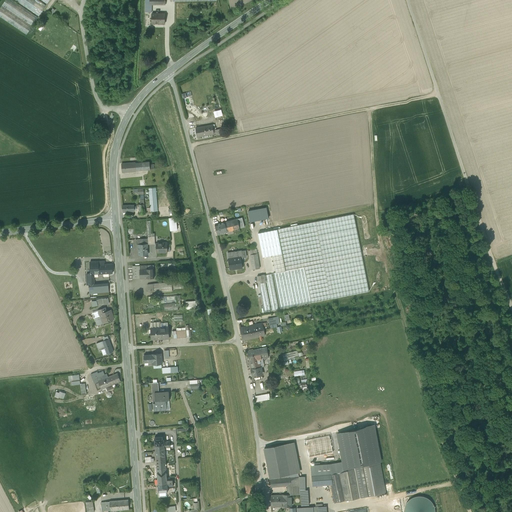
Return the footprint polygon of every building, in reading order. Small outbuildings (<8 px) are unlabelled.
[(39,17),(13,0),(5,0),(0,8),(0,16),(27,35),(39,17)] [(47,5),(39,0),(15,0),(39,16),(47,5)] [(165,13),(151,13),(151,23),(165,23),(165,13)] [(222,108),(214,110),(216,116),(224,114),(222,108)] [(216,129),(215,124),(196,127),(197,136),(214,133),(213,129),(216,129)] [(150,161),(135,162),(135,161),(133,161),(133,162),(128,162),(129,170),(150,168),(150,164),(150,161)] [(156,187),(149,188),(151,207),(151,211),(158,210),(156,187)] [(249,209),(251,220),(270,217),(268,206),(249,209)] [(355,213),(278,228),(286,269),(305,266),(312,301),(331,297),(369,290),(366,275),(355,213)] [(237,218),(215,224),(217,234),(218,234),(228,231),(228,234),(234,232),(233,229),(239,227),(240,227),(237,218)] [(276,271),(286,269),(278,228),(258,231),(263,256),(273,254),(276,271)] [(167,242),(156,243),(157,252),(167,251),(167,247),(167,242)] [(147,243),(138,244),(138,254),(147,254),(147,243)] [(257,248),(250,249),(253,268),(259,268),(257,248)] [(241,250),(228,252),(229,258),(241,256),(246,255),(245,250),(241,250)] [(241,256),(229,258),(230,268),(242,266),(241,256)] [(99,273),(98,260),(90,261),(91,273),(87,273),(87,280),(94,280),(94,273),(99,273)] [(99,273),(113,272),(112,263),(105,264),(104,260),(98,260),(99,273)] [(149,264),(140,265),(140,277),(147,277),(146,268),(149,268),(149,264)] [(276,271),(273,272),(280,307),(312,301),(305,266),(286,269),(276,271)] [(149,268),(146,268),(147,277),(154,277),(154,268),(149,268)] [(272,273),(265,274),(272,309),(279,308),(272,273)] [(265,274),(257,275),(259,282),(266,281),(266,279),(266,278),(265,274)] [(256,276),(249,277),(256,313),(263,311),(256,276)] [(177,280),(175,280),(176,286),(176,288),(186,287),(185,279),(177,280)] [(164,281),(154,282),(154,283),(153,283),(154,289),(172,287),(171,281),(170,281),(164,281)] [(266,281),(259,282),(264,311),(271,310),(266,281)] [(94,283),(89,283),(89,284),(90,292),(109,290),(108,282),(94,283)] [(197,300),(186,300),(186,308),(197,307),(197,300)] [(111,309),(107,311),(105,307),(99,309),(101,316),(103,322),(114,318),(111,309)] [(94,318),(95,318),(101,316),(99,309),(92,312),(94,318)] [(103,322),(101,316),(95,318),(97,324),(103,322)] [(253,325),(240,327),(241,333),(257,330),(256,324),(253,324),(253,325)] [(164,327),(161,327),(161,337),(161,338),(169,337),(168,326),(164,326),(164,327)] [(161,327),(151,327),(152,338),(161,337),(161,327)] [(257,330),(241,333),(242,339),(249,337),(249,338),(265,335),(264,328),(257,330)] [(102,340),(97,342),(99,350),(106,347),(108,353),(113,351),(109,338),(104,339),(105,341),(103,341),(102,340)] [(267,346),(247,350),(251,368),(258,366),(257,364),(264,363),(263,357),(269,356),(267,346)] [(297,349),(283,353),(284,360),(299,356),(297,349)] [(161,352),(152,353),(144,354),(145,361),(148,361),(149,364),(154,363),(162,363),(161,352)] [(258,366),(251,368),(253,376),(260,374),(259,371),(259,370),(258,366)] [(103,370),(98,372),(98,370),(91,373),(98,389),(106,386),(108,389),(114,387),(112,384),(121,380),(118,372),(109,376),(107,377),(106,373),(107,373),(107,372),(105,373),(103,370)] [(166,399),(170,398),(169,390),(159,391),(155,391),(156,399),(166,399)] [(167,408),(166,399),(156,399),(156,402),(154,402),(154,409),(167,408)] [(344,470),(380,463),(382,463),(375,424),(337,431),(342,460),(344,470)] [(164,435),(155,436),(155,444),(164,443),(164,440),(164,435)] [(321,437),(306,438),(307,446),(322,444),(321,437)] [(165,446),(164,440),(164,443),(155,444),(156,450),(165,449),(165,446)] [(294,441),(284,443),(291,476),(299,475),(299,474),(298,471),(300,470),(294,441)] [(284,443),(264,447),(270,477),(291,476),(284,443)] [(308,448),(310,457),(324,454),(323,445),(308,448)] [(165,449),(156,450),(157,463),(167,463),(167,462),(166,462),(165,453),(165,449)] [(331,462),(311,464),(312,474),(331,473),(332,473),(344,470),(342,460),(331,462)] [(167,463),(157,463),(158,477),(167,476),(166,463),(167,463)] [(344,470),(332,473),(332,483),(331,483),(335,502),(386,493),(380,463),(344,470)] [(331,473),(312,474),(312,484),(331,483),(332,483),(332,473),(331,473)] [(299,475),(291,476),(291,484),(291,493),(299,493),(299,489),(299,475)] [(168,485),(167,479),(167,476),(158,477),(158,483),(167,482),(167,485),(168,485)] [(291,476),(270,477),(271,486),(288,484),(291,484),(291,476)] [(253,479),(246,480),(247,492),(254,491),(253,479)] [(167,482),(158,483),(159,491),(167,490),(168,490),(168,485),(167,485),(167,482)] [(308,488),(299,489),(299,493),(301,493),(302,504),(309,504),(308,488)] [(288,493),(271,494),(272,505),(291,504),(291,493),(288,493)] [(422,497),(418,497),(413,498),(409,500),(407,504),(405,508),(404,511),(435,511),(435,508),(433,504),(430,500),(426,498),(422,497)] [(129,498),(110,500),(111,509),(129,507),(129,498)] [(93,500),(86,501),(88,511),(95,510),(93,500)] [(199,510),(198,501),(194,502),(195,508),(189,509),(190,511),(199,510)]
